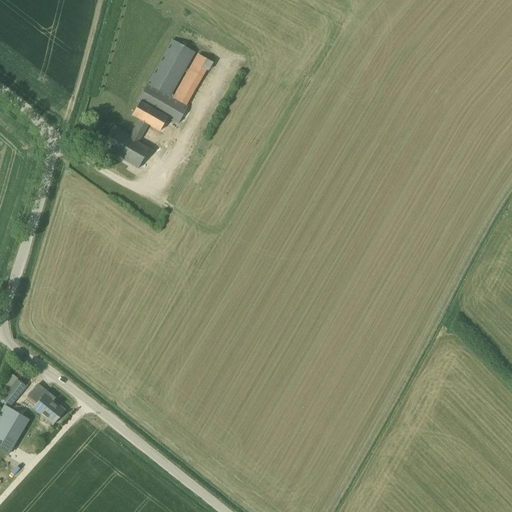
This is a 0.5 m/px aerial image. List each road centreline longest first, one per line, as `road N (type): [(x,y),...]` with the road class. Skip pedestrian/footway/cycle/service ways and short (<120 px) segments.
road 1 (unclassified): [(89,402),(23,352),(1,322),(47,157),(38,120),(0,86)]
road 2 (unclassified): [(224,511),(89,402)]
road 3 (unclassified): [(0,501),(89,402)]
